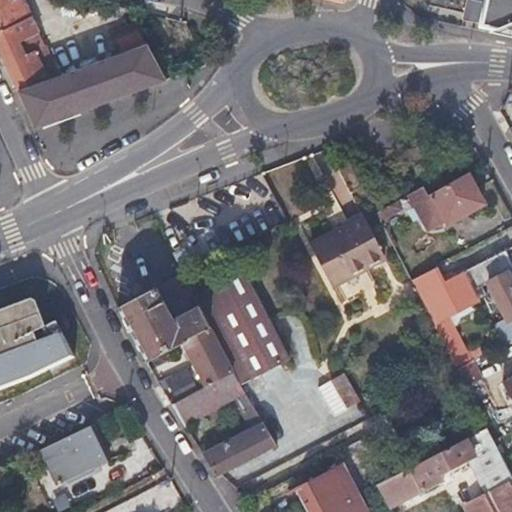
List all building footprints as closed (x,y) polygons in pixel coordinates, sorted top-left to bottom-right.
[(0,0),(0,59),(12,86),(15,93),(34,132),(166,83),(148,47),(57,78),(20,0),(0,0)] [(511,0),(478,0),(474,25),(493,30),(493,33),(511,36),(511,0)] [(444,220),(445,221),(445,223),(458,216),(463,224),(471,219),(466,211),(480,203),(464,174),(425,196),(420,189),(406,197),(425,230),(444,220)] [(393,212),(377,220),(382,228),(397,220),(393,212)] [(346,227),(366,265),(381,257),(362,219),(346,227)] [(329,284),(366,265),(346,227),(309,246),(329,284)] [(481,292),(481,290),(479,289),(485,286),(511,333),(511,289),(503,274),(511,268),(511,267),(503,251),(462,272),(474,295),(481,292)] [(477,300),(474,295),(462,272),(443,281),(435,267),(409,281),(432,325),(445,318),(477,300)] [(207,329),(229,373),(237,390),(284,365),(238,272),(190,296),(197,310),(207,329)] [(207,329),(197,310),(169,320),(153,290),(116,309),(145,363),(182,343),(207,329)] [(0,383),(66,357),(56,330),(32,336),(28,327),(40,323),(30,297),(25,295),(0,304),(0,383)] [(56,330),(51,318),(40,323),(28,327),(32,336),(56,330)] [(457,339),(445,318),(432,325),(456,373),(470,365),(457,339)] [(229,373),(207,329),(182,343),(206,387),(229,373)] [(237,390),(229,373),(206,387),(171,406),(184,427),(228,402),(238,423),(251,416),(237,390)] [(326,384),(332,398),(339,412),(350,407),(336,379),(326,384)] [(436,427),(399,448),(410,471),(457,445),(434,400),(424,404),(436,427)] [(251,416),(238,423),(245,437),(258,431),(251,416)] [(40,452),(47,468),(55,484),(106,460),(91,428),(40,452)] [(487,494),(511,482),(509,477),(485,429),(460,443),(466,455),(487,494)] [(204,458),(210,469),(217,480),(270,453),(258,431),(245,437),(204,458)] [(373,492),(378,501),(383,510),(435,480),(431,474),(466,455),(460,443),(457,445),(410,471),(373,492)] [(297,496),(305,511),(356,511),(338,476),(297,496)] [(511,511),(511,482),(487,494),(459,508),(461,511),(511,511)]
